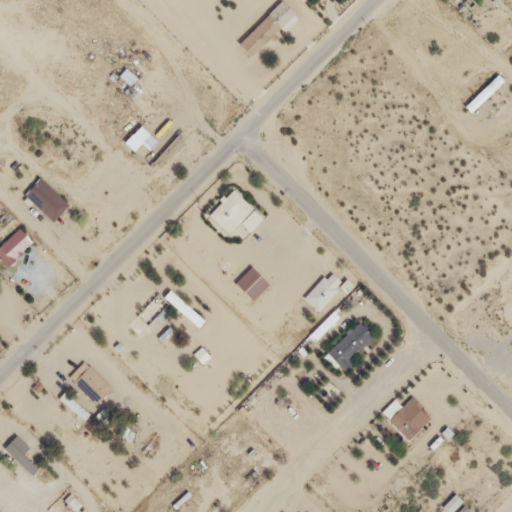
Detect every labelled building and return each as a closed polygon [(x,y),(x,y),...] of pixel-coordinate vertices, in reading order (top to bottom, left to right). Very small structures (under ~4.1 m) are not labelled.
[(284,0),(278,0),(239,42),(253,56),(296,11),(284,0)] [(505,77),(499,71),(467,103),(473,109),(505,77)] [(152,131),(141,122),(127,139),(137,148),(152,131)] [(32,196),(37,191),(41,195),(50,187),(42,178),(27,191),(32,196)] [(265,213),(235,185),(210,212),(240,240),(265,213)] [(0,255),(9,264),(33,240),(20,226),(0,246),(0,255)] [(347,281),(332,267),(306,293),(320,308),(347,281)] [(328,349),(344,367),(377,335),(360,318),(328,349)] [(91,411),(72,396),(68,402),(86,417),(91,411)] [(410,436),(432,413),(421,402),(413,411),(404,402),(390,416),(410,436)]
